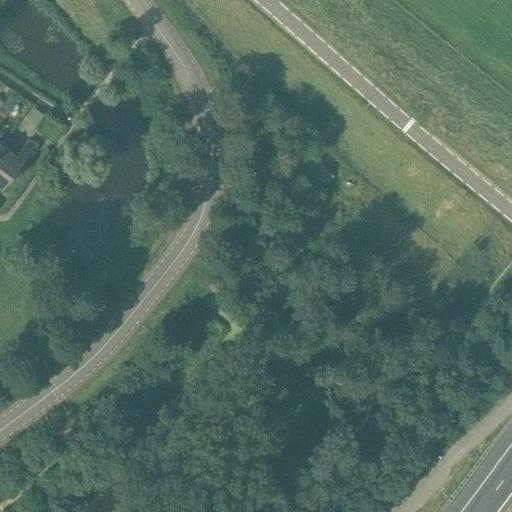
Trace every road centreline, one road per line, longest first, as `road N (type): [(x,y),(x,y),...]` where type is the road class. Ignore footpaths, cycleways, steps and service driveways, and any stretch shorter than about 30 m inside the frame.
road 1 (residential): [(0,431),(96,352),(199,220),(211,160),(204,110),(135,0)]
road 2 (unclassified): [(511,213),(259,0)]
road 3 (unclassified): [(511,400),(398,511)]
